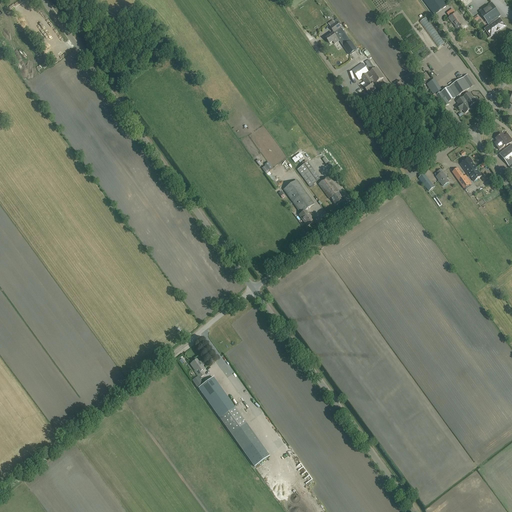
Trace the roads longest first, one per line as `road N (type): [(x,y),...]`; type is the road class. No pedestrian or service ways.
road 1 (unclassified): [(252,289),(44,0)]
road 2 (unclassified): [(415,511),(252,289)]
road 3 (track): [(0,493),(192,337)]
road 4 (unclassified): [(252,289),(410,175)]
road 5 (unclassified): [(410,175),(310,39)]
